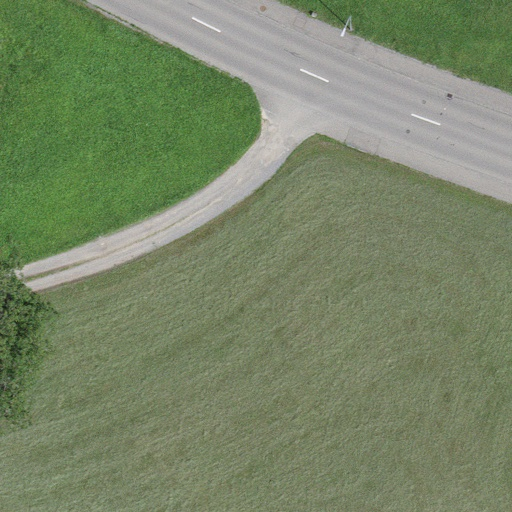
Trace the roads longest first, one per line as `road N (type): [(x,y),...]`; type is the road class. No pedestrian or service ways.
road 1 (track): [(0,286),(106,257),(235,193),(298,117),(314,79)]
road 2 (tertiary): [(156,0),(314,79),(511,150)]
